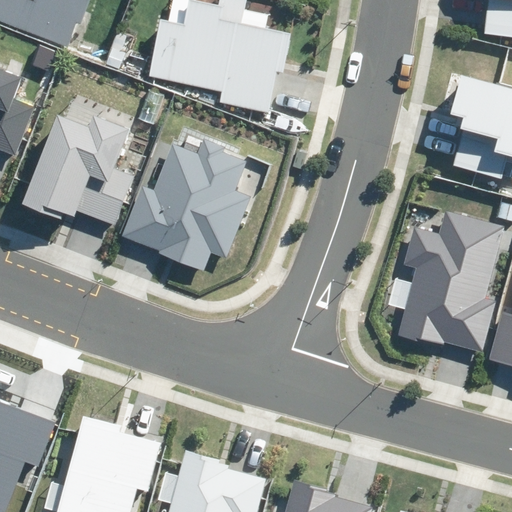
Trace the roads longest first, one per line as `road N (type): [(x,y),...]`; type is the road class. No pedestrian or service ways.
road 1 (residential): [(389,0),(345,201),(275,377)]
road 2 (residential): [(275,377),(0,278)]
road 3 (residential): [(511,448),(275,377)]
